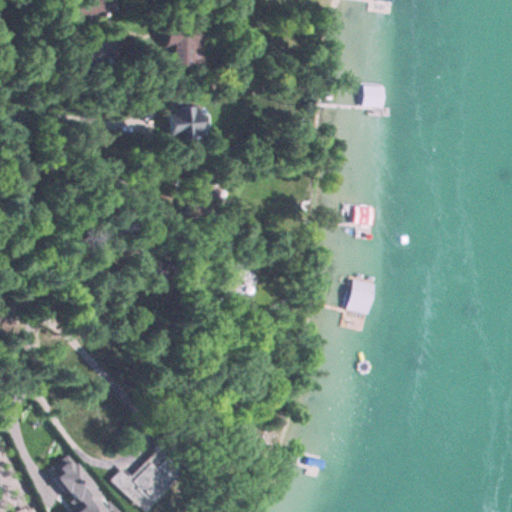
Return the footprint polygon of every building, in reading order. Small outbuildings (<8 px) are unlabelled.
[(200,27),(165,26),(164,45),(170,45),(170,66),(199,67),(200,27)] [(360,101),(381,101),(381,78),(360,78),(360,101)] [(202,108),(165,108),(165,139),(202,139),(202,108)] [(344,311),(365,313),(368,283),(347,281),(344,311)] [(5,473),(29,473),(29,447),(5,447),(5,473)] [(106,479),(138,511),(141,511),(178,475),(152,450),(127,475),(118,467),(106,479)] [(307,470),(323,474),(328,458),(311,453),(307,470)]
